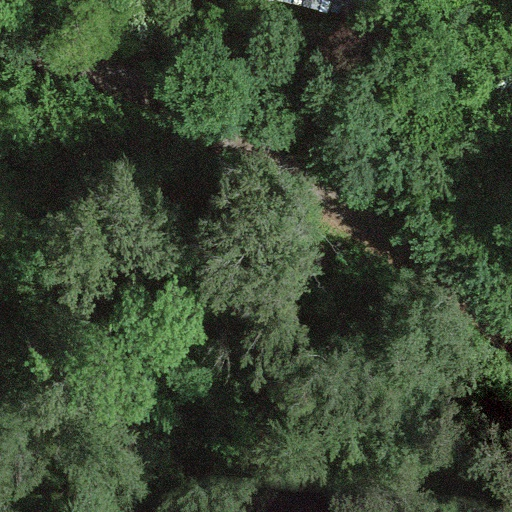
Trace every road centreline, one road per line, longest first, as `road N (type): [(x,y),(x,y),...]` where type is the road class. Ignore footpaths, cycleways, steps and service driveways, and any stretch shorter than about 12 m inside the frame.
road 1 (track): [(0,53),(75,65),(176,99),(412,248)]
road 2 (track): [(511,327),(412,248)]
